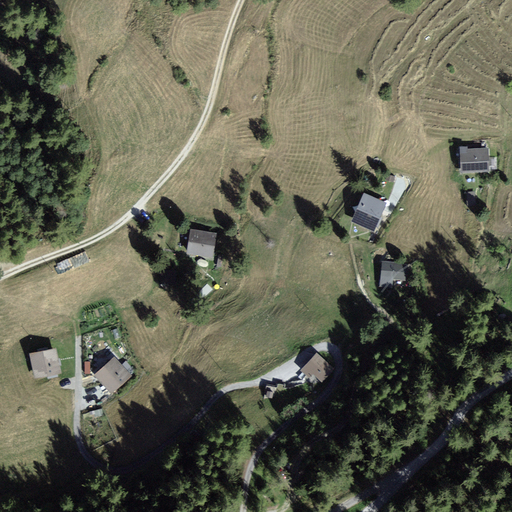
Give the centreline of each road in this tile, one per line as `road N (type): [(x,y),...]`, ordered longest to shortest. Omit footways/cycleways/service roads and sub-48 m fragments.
road 1 (track): [(0,276),(100,237),(178,161),(209,109),(242,0)]
road 2 (track): [(367,264),(373,294),(391,312),(391,331),(370,354),(345,422),(303,454),(287,503),(275,511)]
road 3 (unclassified): [(511,373),(473,400),(372,511)]
